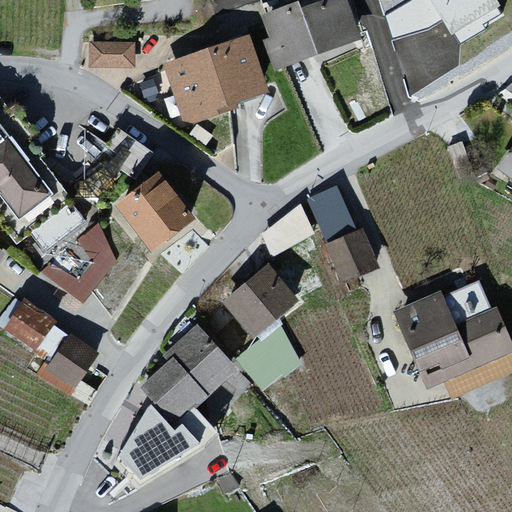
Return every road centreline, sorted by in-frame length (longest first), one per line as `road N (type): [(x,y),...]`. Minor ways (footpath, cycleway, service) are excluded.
road 1 (residential): [(264,206),(174,300),(133,357),(47,511)]
road 2 (residential): [(264,206),(85,84),(0,68)]
road 3 (residential): [(511,64),(264,206)]
road 4 (unknown): [(0,273),(133,357)]
